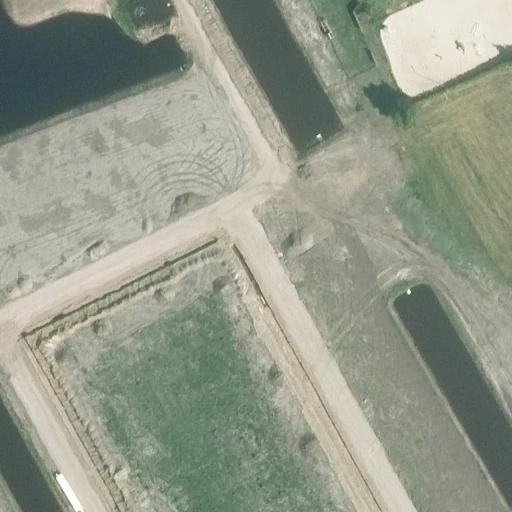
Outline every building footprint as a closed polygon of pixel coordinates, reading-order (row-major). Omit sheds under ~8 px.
[(189,282),(181,286),(194,310),(232,289),(219,265),(203,274),(201,270),(187,278),(189,282)] [(123,309),(99,322),(120,360),(144,347),(123,309)] [(246,313),(207,334),(220,358),(259,337),(246,313)] [(69,338),(46,351),(67,390),(91,377),(69,338)] [(277,365),(240,386),(251,407),(290,386),(280,367),(279,368),(277,365)] [(290,386),(251,407),(263,428),(301,407),(290,387),(291,387),(290,386)] [(318,436),(280,457),(292,478),(329,457),(318,436)] [(147,445),(109,465),(111,468),(109,468),(120,487),(158,466),(147,445)] [(329,457),(292,478),(303,499),(341,478),(329,457)] [(158,466),(120,487),(120,488),(121,488),(132,508),(170,487),(159,467),(167,462),(166,462),(158,466)]
